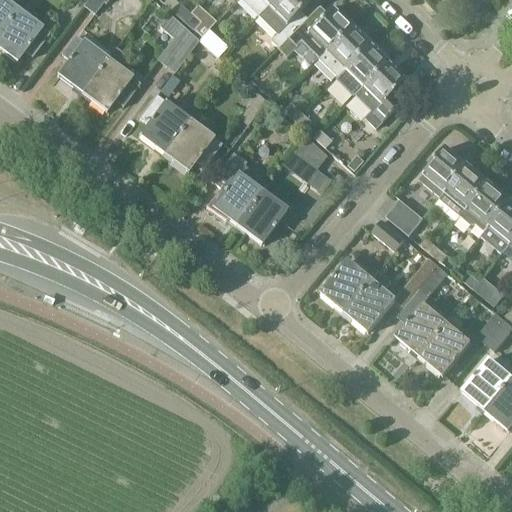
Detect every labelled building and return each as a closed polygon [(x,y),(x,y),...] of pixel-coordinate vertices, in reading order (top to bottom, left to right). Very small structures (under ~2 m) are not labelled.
[(0,0),(0,37),(18,13),(6,4),(8,0),(0,0)] [(84,10),(94,18),(103,6),(105,7),(110,0),(90,0),(89,2),(84,10)] [(168,0),(162,7),(181,24),(189,16),(171,0),(168,0)] [(258,19),(277,0),(240,0),(239,2),(257,20),(258,19)] [(308,0),(277,0),(258,19),(276,37),(270,43),(278,51),(287,42),(306,22),(299,14),(311,2),(308,0)] [(306,22),(287,42),(294,49),(306,37),(324,55),(349,29),(352,26),(341,15),(338,18),(332,12),(326,17),(318,10),(306,22)] [(18,13),(0,37),(0,53),(17,66),(25,55),(32,61),(50,37),(18,13)] [(193,34),(200,26),(189,16),(181,24),(193,34)] [(173,42),(157,64),(165,70),(190,37),(168,17),(159,29),(173,42)] [(324,55),(316,63),(335,82),(368,48),(371,45),(359,32),(356,35),(349,29),(324,55)] [(190,37),(166,70),(174,77),(198,44),(190,37)] [(57,79),(82,97),(107,62),(83,44),(75,39),(61,58),(68,64),(57,79)] [(213,43),(206,51),(217,61),(224,53),(213,43)] [(368,48),(335,82),(352,99),(355,97),(356,98),(387,66),(389,63),(377,50),(374,53),(368,48)] [(107,62),(82,97),(107,116),(115,105),(122,110),(140,87),(132,81),(133,81),(120,72),(129,61),(116,51),(108,62),(107,62)] [(387,66),(356,98),(371,113),(363,121),(374,133),(383,124),(402,105),(393,96),(405,84),(387,66)] [(247,130),(266,105),(257,98),(239,123),(247,130)] [(138,140),(163,158),(189,124),(156,99),(139,122),(147,128),(138,140)] [(283,115),(293,124),(301,117),(290,107),(283,115)] [(304,133),(311,126),(301,117),(293,124),(304,133)] [(214,142),(189,124),(163,158),(187,177),(196,165),(204,171),(221,148),(218,145),(214,142)] [(319,133),(312,141),(324,152),(331,144),(319,133)] [(303,138),(290,156),(316,174),(326,159),(303,138)] [(424,175),(418,183),(440,201),(447,194),(446,193),(467,169),(444,150),(424,175)] [(233,156),(211,185),(224,195),(211,212),(236,230),(261,195),(268,187),(244,169),(246,166),(233,156)] [(439,202),(461,220),(488,186),(467,169),(446,193),(447,194),(440,201),(439,202)] [(488,186),(461,220),(471,228),(476,228),(485,235),(510,204),(488,186)] [(286,214),(261,195),(236,230),(261,248),(286,214)] [(393,212),(416,231),(423,222),(400,204),(393,212)] [(511,206),(510,204),(485,235),(481,240),(502,257),(511,247),(511,245),(511,206)] [(393,212),(386,221),(408,239),(416,231),(393,212)] [(375,232),(372,236),(395,255),(398,252),(406,243),(383,224),(382,223),(375,232)] [(420,248),(430,257),(436,250),(426,241),(420,248)] [(436,250),(430,257),(441,266),(447,259),(436,250)] [(410,285),(419,293),(439,270),(429,262),(410,285)] [(320,297),(343,317),(371,283),(348,263),(320,297)] [(428,301),(447,278),(439,270),(419,293),(428,301)] [(371,283),(343,317),(367,336),(395,302),(385,294),(392,286),(378,275),(371,283)] [(462,284),(473,293),(479,285),(468,276),(462,284)] [(479,285),(473,293),(484,302),(494,310),(504,299),(498,295),(496,298),(479,285)] [(394,341),(418,360),(446,327),(422,307),(394,341)] [(511,312),(502,323),(501,324),(503,325),(511,332),(511,312)] [(501,324),(502,323),(495,317),(476,341),(484,347),(503,325),(501,324)] [(469,346),(456,335),(464,326),(455,318),(447,328),(446,327),(418,360),(441,380),(469,346)] [(484,347),(494,355),(511,333),(511,332),(503,325),(484,347)] [(460,395),(484,415),(511,382),(487,362),(460,395)] [(511,382),(484,415),(507,434),(511,428),(511,382)]
